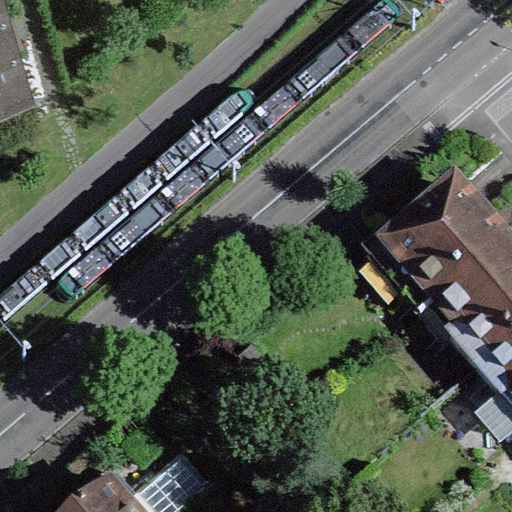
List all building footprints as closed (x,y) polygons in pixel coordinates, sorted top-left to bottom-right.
[(0,0),(0,32),(13,29),(3,0),(0,0)] [(0,32),(0,99),(31,91),(17,45),(13,29),(0,32)] [(454,188),(370,261),(420,318),(426,313),(504,246),(468,204),(454,188)] [(511,339),(511,249),(510,249),(507,249),(504,246),(426,313),(476,370),(511,339)] [(511,339),(476,370),(499,397),(482,412),(507,442),(511,438),(511,339)] [(183,511),(206,492),(180,463),(135,502),(115,478),(76,511),(183,511)]
